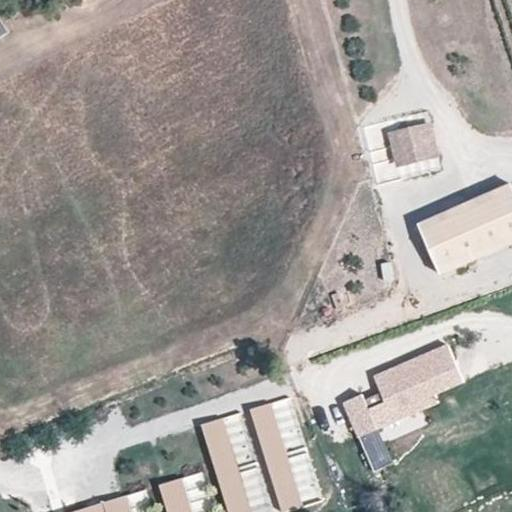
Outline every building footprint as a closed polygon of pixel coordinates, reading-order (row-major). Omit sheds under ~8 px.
[(0,15),(0,38),(10,32),(0,15)] [(438,155),(431,126),(392,136),(399,164),(438,155)] [(442,275),(511,244),(511,185),(420,226),(442,275)] [(274,401),(252,408),(286,511),(308,505),(274,401)] [(252,511),(223,419),(203,425),(229,511),(252,511)] [(194,511),(183,478),(161,485),(170,511),(194,511)] [(132,511),(127,496),(75,511),(132,511)]
